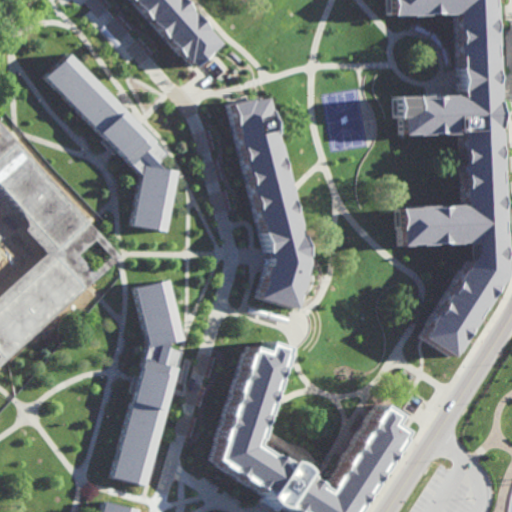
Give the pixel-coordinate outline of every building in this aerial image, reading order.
[(177,0),(187,11),(186,11),(189,15),(190,15),(204,29),(203,30),(216,45),(206,54),(191,67),(186,61),(185,63),(179,56),(178,57),(165,42),(166,41),(162,37),(161,38),(148,24),(149,23),(146,19),(145,20),(131,5),(132,4),(129,0),(128,1),(127,0),(177,0)] [(489,0),(490,8),(491,8),(491,22),(490,22),(491,33),(492,33),(493,47),(491,47),(492,58),(493,58),(494,73),(492,73),(492,80),(488,80),(488,103),(495,103),(496,129),(495,130),(495,134),(496,134),(497,148),(495,148),(496,159),(497,159),(498,173),(497,173),(497,184),(498,184),(499,198),(498,198),(498,209),(499,209),(500,223),(499,223),(499,234),(500,234),(501,249),(500,249),(500,260),(501,260),(502,274),(501,275),(501,276),(500,277),(501,277),(493,290),(492,289),(486,298),(487,299),(480,311),(479,310),(473,319),(474,320),(466,332),(465,331),(459,340),(460,341),(453,353),(452,353),(448,358),(418,339),(426,327),(425,326),(432,314),(434,314),(439,305),(438,305),(446,293),(447,293),(453,284),(452,284),(459,272),(461,272),(467,263),(474,262),(473,244),(467,244),(467,243),(456,243),(456,245),(442,245),(442,244),(431,244),(431,246),(417,246),(417,245),(406,245),(406,247),(398,247),(397,231),(396,231),(395,210),(415,210),(415,208),(432,208),(432,209),(442,208),(442,207),(457,207),(457,208),(462,208),(462,203),(461,203),(460,188),(461,188),(461,178),(460,178),(459,163),(460,163),(460,153),(459,153),(458,138),(459,138),(459,134),(452,134),(452,135),(438,136),(438,135),(427,135),(427,136),(413,137),(413,136),(399,136),(399,119),(393,119),(393,99),(413,98),(426,98),(426,99),(437,99),(437,97),(451,97),(451,98),(458,98),(458,93),(456,93),(456,84),(457,84),(457,85),(463,85),(463,77),(457,78),(456,78),(455,70),(457,70),(456,58),(455,58),(454,44),(456,44),(455,33),(454,33),(453,19),(455,19),(454,14),(449,15),(449,16),(434,16),(434,15),(424,16),(424,17),(407,17),(407,16),(387,17),(387,0),(489,0)] [(43,80),(137,177),(128,227),(162,234),(174,175),(164,172),(155,161),(162,155),(69,55),(43,80)] [(261,100),(264,112),(266,112),(272,135),(270,135),(273,146),(274,146),(278,159),(277,160),(279,170),(280,170),(284,184),(283,184),(284,189),(285,188),(289,202),(287,202),(290,213),(291,213),(295,226),(293,227),(296,237),(297,237),(303,257),(300,258),(302,265),(299,277),(300,277),(296,291),(295,291),(292,302),(293,302),(290,310),(254,299),(256,291),(257,292),(260,281),(259,281),(263,267),(265,268),(267,260),(265,253),(262,254),(257,234),(259,234),(256,223),(255,224),(251,210),(252,210),(250,199),(248,199),(245,186),(246,185),(244,175),(242,175),(239,161),(240,161),(237,150),(236,151),(232,137),(234,137),(231,126),(230,126),(225,107),(246,101),(247,103),(261,100)] [(0,363),(117,262),(0,127),(0,205),(44,256),(0,293),(0,363)] [(129,290),(144,345),(106,476),(140,485),(181,341),(164,280),(129,290)] [(281,349),(279,356),(280,356),(276,369),(275,369),(271,380),(273,380),(268,393),(267,393),(264,403),(265,404),(261,417),(260,417),(256,427),(257,428),(253,441),(252,441),(250,446),(266,456),(266,455),(277,461),(278,460),(283,464),(286,459),(302,470),(299,474),(305,478),(304,479),(314,486),(314,487),(321,491),(323,487),(322,486),(330,475),(331,475),(337,466),(336,465),(343,453),(344,454),(350,445),(349,444),(357,432),(358,433),(364,424),(363,423),(370,411),(372,412),(375,406),(392,417),(387,425),(399,433),(395,439),(397,440),(388,454),(387,453),(381,463),(382,463),(375,475),(374,475),(368,484),(369,485),(361,496),(360,496),(354,505),(355,506),(351,511),(287,511),(284,510),(284,511),(276,506),(279,502),(267,494),(264,498),(256,494),(257,493),(248,487),(247,488),(235,480),(236,479),(227,473),(226,474),(214,467),(215,465),(208,461),(214,442),(213,442),(218,428),(219,429),(222,418),(221,418),(225,404),(226,405),(230,394),(228,394),(233,380),(234,381),(237,370),(236,370),(241,354),(243,355),(245,348),(259,352),(262,343),(281,349)] [(98,498),(94,511),(131,511),(133,508),(98,498)]
